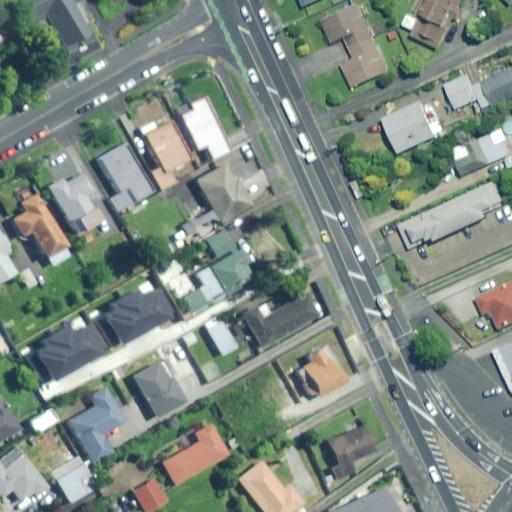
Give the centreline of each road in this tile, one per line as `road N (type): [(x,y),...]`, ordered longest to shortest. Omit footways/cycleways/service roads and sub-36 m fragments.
road 1 (trunk): [(406,393),(292,134)]
road 2 (residential): [(236,8),(0,144)]
road 3 (residential): [(292,134),(511,32)]
road 4 (trunk): [(292,134),(236,8)]
road 5 (trunk): [(406,393),(511,475)]
road 6 (trunk): [(452,511),(406,393)]
